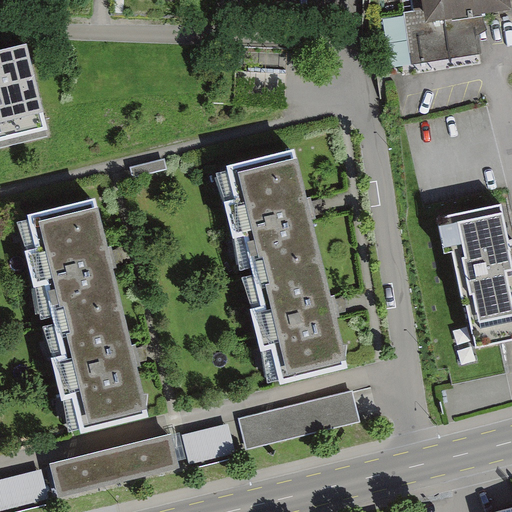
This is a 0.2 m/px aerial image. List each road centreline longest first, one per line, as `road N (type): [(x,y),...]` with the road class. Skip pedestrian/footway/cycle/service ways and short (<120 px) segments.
road 1 (residential): [(356,41),(419,465)]
road 2 (primary): [(419,465),(229,511)]
